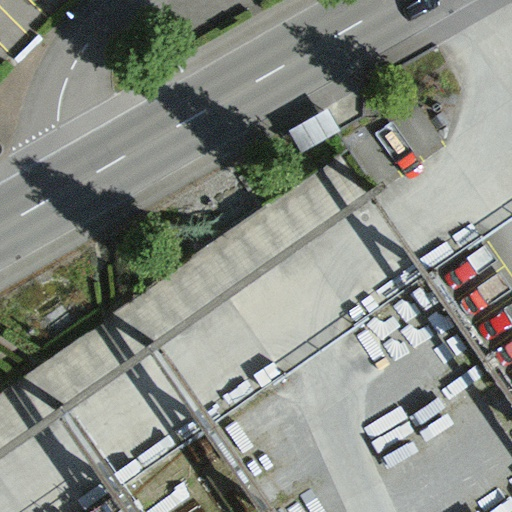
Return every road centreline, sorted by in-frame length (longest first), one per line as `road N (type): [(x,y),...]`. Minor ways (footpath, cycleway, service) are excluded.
road 1 (secondary): [(400,0),(74,189)]
road 2 (residential): [(135,0),(74,62),(55,100),(51,143),(74,189)]
